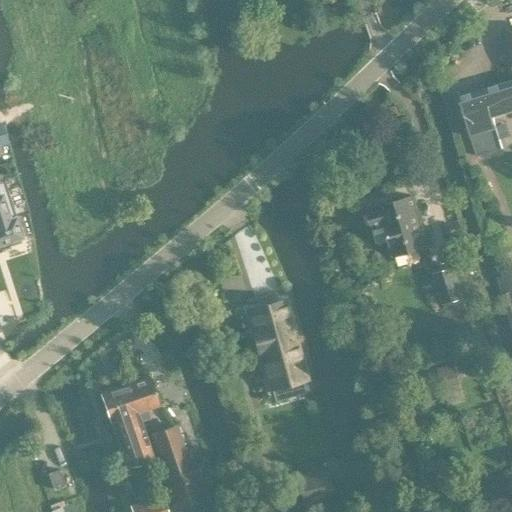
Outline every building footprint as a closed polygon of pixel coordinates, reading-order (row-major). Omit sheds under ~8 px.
[(483,85),(457,93),(476,156),(502,149),(491,110),(511,103),(511,33),(502,36),(509,57),(504,58),(507,67),(511,66),(511,68),(511,80),(484,89),(483,85)] [(0,245),(22,238),(15,217),(11,219),(11,218),(9,219),(1,194),(0,192),(0,245)] [(367,210),(372,229),(386,225),(394,256),(426,246),(412,197),(367,210)] [(463,298),(454,267),(434,273),(443,304),(463,298)] [(305,379),(284,300),(248,310),(254,332),(252,333),(257,351),(259,351),(270,389),(305,379)] [(454,364),(438,369),(443,385),(459,380),(454,364)] [(129,384),(141,421),(150,418),(147,409),(158,405),(149,377),(129,384)] [(141,421),(129,384),(100,394),(125,468),(153,458),(150,448),(141,421)] [(201,498),(195,479),(200,478),(193,459),(189,461),(184,449),(182,449),(175,427),(152,434),(160,457),(158,457),(175,507),(179,506),(181,511),(185,511),(200,507),(197,500),(201,498)] [(53,490),(65,486),(59,470),(48,474),(53,490)] [(325,470),(297,478),(305,505),(332,498),(325,470)] [(131,506),(132,511),(165,511),(162,498),(131,506)]
